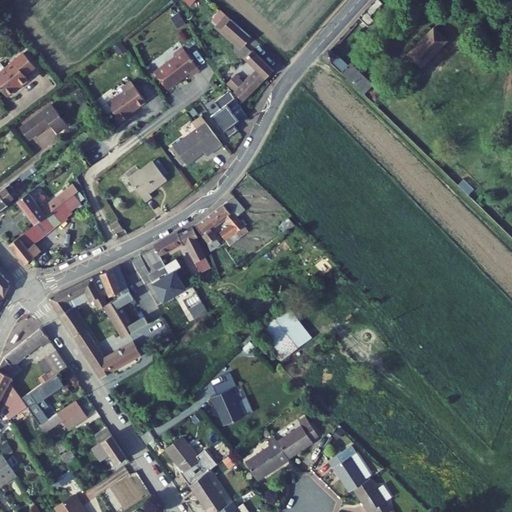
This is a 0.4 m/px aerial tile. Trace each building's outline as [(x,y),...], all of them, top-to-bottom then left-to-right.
[(367,27),(368,28),(374,21),(372,19),(384,5),(378,0),(376,0),(334,46),(342,54),(367,27)] [(234,45),(236,43),(216,25),(225,16),(220,11),(209,23),(234,45)] [(244,33),(225,16),(216,25),(236,43),(244,33)] [(450,32),(436,18),(403,52),(417,66),(450,32)] [(189,60),(172,37),(164,44),(166,46),(144,62),(157,79),(179,63),(181,66),(189,60)] [(22,70),(32,62),(21,48),(1,64),(0,62),(0,87),(4,93),(26,76),(22,70)] [(367,82),(331,49),(324,57),(359,90),(367,82)] [(233,90),(258,70),(244,51),(241,54),(242,56),(238,59),(245,67),(227,81),(233,90)] [(139,89),(124,69),(114,76),(117,79),(100,91),(114,110),(123,103),(122,101),(139,89)] [(393,88),(385,81),(367,98),(376,106),(393,88)] [(225,136),(236,130),(232,122),(245,115),(232,91),(216,100),(221,109),(213,113),(225,136)] [(52,104),(21,128),(30,139),(50,124),(57,133),(68,124),(52,104)] [(182,149),(180,147),(190,140),(195,145),(211,134),(191,105),(182,112),(186,117),(160,136),(173,154),(182,149)] [(135,179),(146,171),(147,173),(154,167),(140,148),(116,167),(133,189),(139,184),(135,179)] [(20,194),(12,184),(0,193),(0,214),(12,205),(10,202),(20,194)] [(19,202),(37,226),(56,211),(71,200),(66,195),(52,205),(46,196),(51,193),(44,184),(19,202)] [(230,194),(221,203),(228,212),(231,210),(235,215),(242,208),(230,194)] [(221,203),(193,226),(208,242),(215,237),(208,229),(223,217),(229,224),(218,233),(225,240),(243,225),(235,215),(231,210),(228,212),(221,203)] [(65,223),(56,211),(37,226),(9,247),(26,267),(43,254),(36,245),(65,223)] [(117,221),(111,211),(105,215),(111,225),(117,221)] [(181,245),(183,248),(186,246),(197,264),(206,258),(195,241),(198,240),(191,228),(176,236),(181,245)] [(175,234),(153,248),(160,258),(181,245),(176,236),(175,234)] [(123,293),(128,290),(131,289),(121,261),(101,271),(110,294),(121,289),(123,293)] [(0,309),(12,285),(12,282),(0,268),(0,309)] [(50,297),(74,334),(82,329),(85,327),(72,307),(70,308),(67,302),(84,293),(87,299),(89,303),(94,300),(98,309),(106,305),(125,336),(135,330),(131,323),(144,315),(128,290),(123,293),(110,301),(107,303),(106,300),(94,275),(50,297)] [(72,307),(87,299),(84,293),(67,302),(70,308),(72,307)] [(201,301),(189,308),(197,321),(209,313),(201,301)] [(289,304),(260,325),(283,357),(312,336),(289,304)] [(30,337),(44,328),(42,324),(29,336),(30,337)] [(0,368),(0,369),(14,377),(23,369),(17,363),(41,341),(43,344),(51,339),(44,328),(30,337),(29,336),(5,358),(0,368)] [(74,334),(80,343),(88,338),(82,329),(74,334)] [(102,378),(109,373),(124,364),(141,353),(134,341),(105,358),(91,336),(88,338),(80,343),(102,378)] [(69,365),(58,348),(49,353),(61,371),(69,365)] [(12,380),(14,377),(0,369),(0,383),(7,387),(10,393),(13,391),(29,418),(34,415),(22,396),(12,380)] [(66,384),(59,372),(22,396),(34,415),(38,421),(47,416),(38,401),(66,384)] [(231,398),(223,387),(204,399),(222,424),(249,405),(240,393),(231,398)] [(0,415),(1,413),(4,411),(9,408),(3,399),(0,397),(0,415)] [(83,415),(73,399),(54,411),(65,427),(83,415)] [(262,440),(274,457),(298,442),(297,440),(304,436),(296,422),(288,427),(287,425),(262,440)] [(93,437),(98,444),(113,434),(108,427),(93,437)] [(128,457),(113,434),(98,444),(88,450),(94,458),(98,456),(101,461),(109,455),(115,465),(128,457)] [(262,440),(259,435),(252,440),(254,444),(230,459),(241,477),(274,457),(262,440)] [(171,437),(154,450),(180,484),(196,471),(171,437)] [(311,462),(332,493),(338,489),(350,481),(334,456),(339,453),(334,446),(311,462)] [(72,447),(62,452),(72,471),(82,466),(72,447)] [(0,476),(11,470),(1,454),(0,454),(0,476)] [(199,511),(202,510),(212,504),(197,479),(205,474),(200,467),(196,471),(180,484),(177,486),(193,511),(199,511)] [(57,477),(61,484),(75,477),(71,470),(57,477)] [(220,499),(205,474),(197,479),(212,504),(220,499)] [(350,481),(338,489),(352,511),(373,511),(377,510),(371,501),(378,497),(369,484),(363,489),(355,477),(350,481)] [(74,511),(63,493),(45,504),(50,511),(74,511)] [(224,506),(220,499),(212,504),(202,510),(203,511),(236,511),(230,502),(224,506)] [(15,511),(10,503),(2,508),(4,511),(15,511)]
